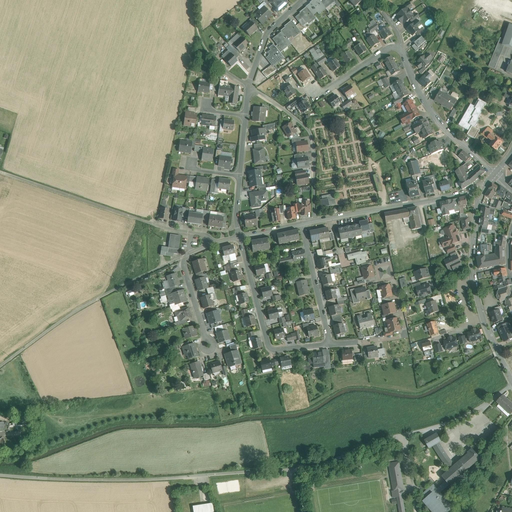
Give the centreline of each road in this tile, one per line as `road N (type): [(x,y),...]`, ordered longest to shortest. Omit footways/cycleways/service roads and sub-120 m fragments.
road 1 (track): [(511,384),(454,421),(323,464),(123,480),(0,476)]
road 2 (track): [(188,254),(64,318),(0,367)]
road 3 (tertiary): [(480,197),(473,277),(511,381)]
road 4 (residential): [(238,236),(269,347),(329,345)]
road 5 (residential): [(313,221),(311,135),(247,85)]
road 6 (residential): [(494,173),(431,111),(402,46)]
road 7 (residential): [(469,191),(313,221)]
road 8 (residential): [(247,85),(238,236)]
road 9 (residential): [(223,238),(184,259),(209,350)]
road 10 (residential): [(300,224),(329,345)]
